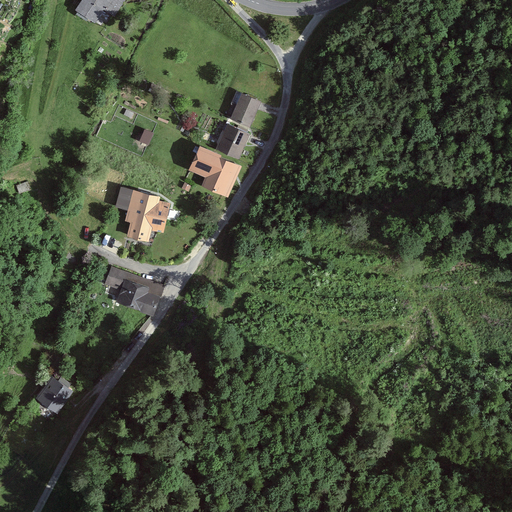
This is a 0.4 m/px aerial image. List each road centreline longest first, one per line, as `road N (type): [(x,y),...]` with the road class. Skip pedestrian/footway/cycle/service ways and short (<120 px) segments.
road 1 (residential): [(125,361),(231,209),(281,117),(287,74),(280,56),(230,0)]
road 2 (track): [(36,511),(125,361)]
